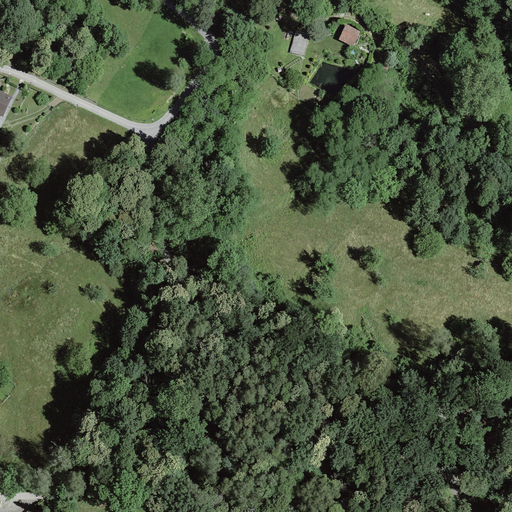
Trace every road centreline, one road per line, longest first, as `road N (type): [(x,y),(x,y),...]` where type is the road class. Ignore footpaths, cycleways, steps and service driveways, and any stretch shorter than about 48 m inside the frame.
road 1 (unclassified): [(147,131),(169,260),(262,305),(312,342),(426,392),(440,418),(444,476),(476,511)]
road 2 (track): [(511,227),(448,205),(400,175),(340,120),(343,101),(388,49)]
road 3 (track): [(210,511),(152,498),(18,495)]
road 4 (residential): [(161,0),(209,36),(212,47),(172,116),(147,131)]
road 5 (track): [(388,49),(412,43),(511,153)]
road 6 (unclassified): [(147,131),(0,68)]
road 7 (track): [(262,0),(303,21),(351,17),(388,49)]
